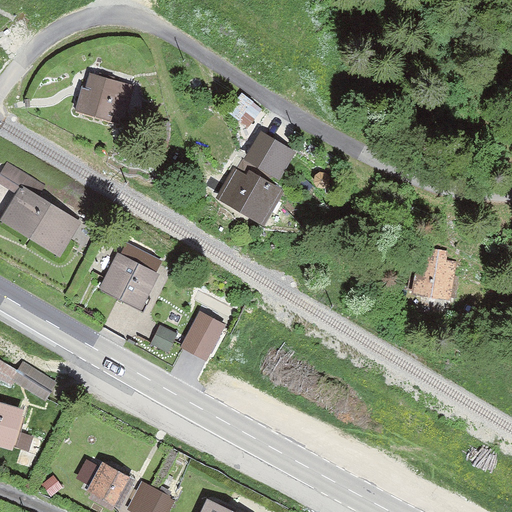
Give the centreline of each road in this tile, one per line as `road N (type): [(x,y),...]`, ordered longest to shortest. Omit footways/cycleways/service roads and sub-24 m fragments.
road 1 (track): [(110,15),(159,28),(370,159),(462,193),(511,195)]
road 2 (secondary): [(355,492),(0,295)]
road 3 (residential): [(0,92),(53,34),(110,15)]
